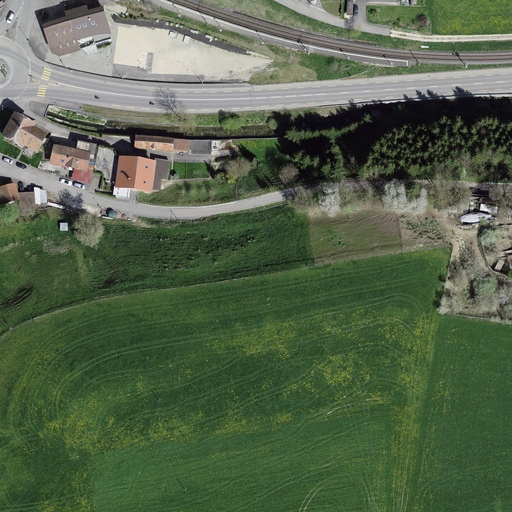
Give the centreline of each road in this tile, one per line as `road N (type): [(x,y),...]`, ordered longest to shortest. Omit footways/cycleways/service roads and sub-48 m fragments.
road 1 (primary): [(19,78),(167,101),(511,82)]
road 2 (residential): [(466,199),(331,193),(190,215),(126,208),(0,164)]
road 3 (residential): [(282,0),(336,24),(440,43)]
